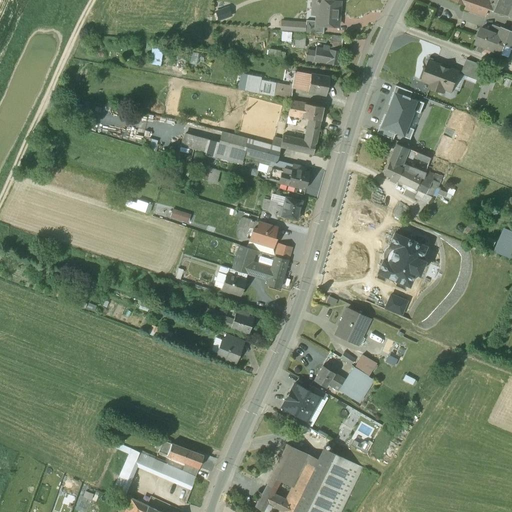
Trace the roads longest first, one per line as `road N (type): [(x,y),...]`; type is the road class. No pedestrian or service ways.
road 1 (residential): [(403,0),(371,65),(294,318),(210,511)]
road 2 (track): [(95,0),(0,202)]
